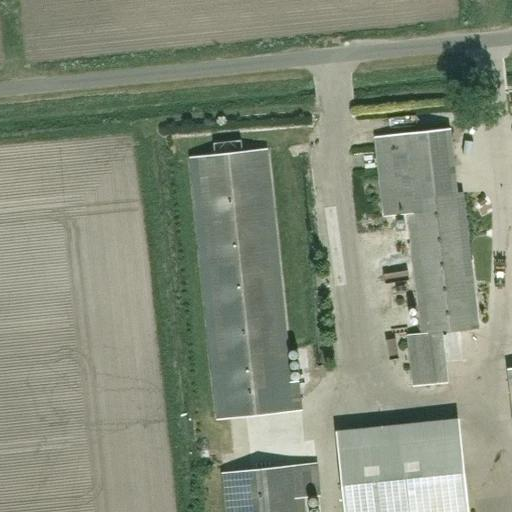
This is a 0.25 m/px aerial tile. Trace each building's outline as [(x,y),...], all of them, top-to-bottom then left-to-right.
[(403,336),(410,392),(448,387),(442,334),(478,329),(453,129),(371,140),(381,222),(403,219),(417,334),(403,336)] [(274,153),(187,161),(212,417),(299,408),(274,153)] [(511,372),(502,373),(509,434),(511,434),(511,372)] [(333,442),(339,511),(465,511),(458,431),(333,442)] [(304,511),(301,469),(221,476),(223,511),(304,511)]
